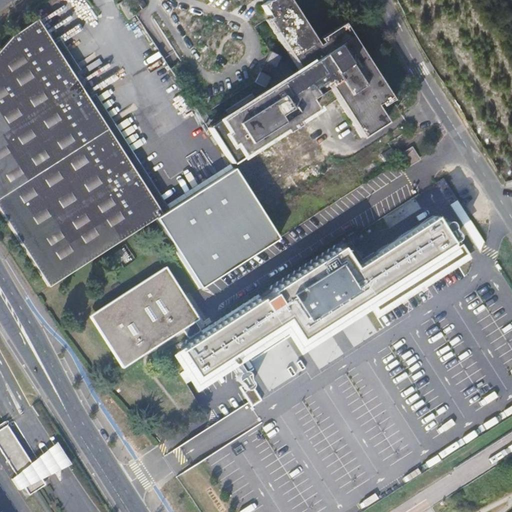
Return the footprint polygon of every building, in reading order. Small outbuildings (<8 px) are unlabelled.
[(124,0),(118,4),(128,19),(134,16),(124,0)] [(136,0),(142,9),(146,6),(142,0),(136,0)] [(207,128),(230,163),(283,130),(285,133),(298,125),(296,122),(314,110),(316,113),(337,100),(361,138),(386,122),(375,105),(379,103),(381,106),(392,99),(342,23),(318,39),(321,43),(317,45),(288,0),(268,0),(261,5),(269,18),(266,20),(298,69),(291,74),(286,65),(278,61),(280,57),(270,51),(268,56),(267,58),(257,77),(254,82),(264,87),(267,82),(271,83),(272,86),(254,98),(251,94),(225,110),(228,114),(207,128)] [(278,240),(233,169),(161,214),(37,19),(11,37),(0,49),(0,211),(48,287),(155,218),(199,290),(278,240)] [(244,70),(257,77),(267,58),(268,56),(255,49),(244,70)] [(387,164),(397,157),(391,147),(381,154),(387,164)] [(413,149),(407,153),(406,151),(397,157),(405,168),(413,163),(412,161),(418,157),(413,149)] [(264,332),(275,349),(287,341),(277,325),(286,318),(300,339),(368,295),(378,310),(457,259),(448,244),(450,243),(449,242),(440,229),(440,228),(434,218),(410,233),(401,220),(394,225),(397,230),(399,229),(404,237),(354,269),(341,248),(179,351),(196,377),(264,332)] [(449,242),(457,238),(448,224),(440,229),(449,242)] [(198,319),(165,267),(88,316),(121,368),(198,319)] [(287,341),(275,349),(278,353),(290,345),(287,341)] [(239,395),(227,402),(228,404),(233,412),(248,402),(256,397),(242,373),(230,380),(239,395)] [(233,412),(228,404),(217,411),(222,419),(233,412)] [(34,468),(6,425),(0,429),(0,449),(27,492),(43,482),(39,476),(41,475),(35,467),(34,468)]
